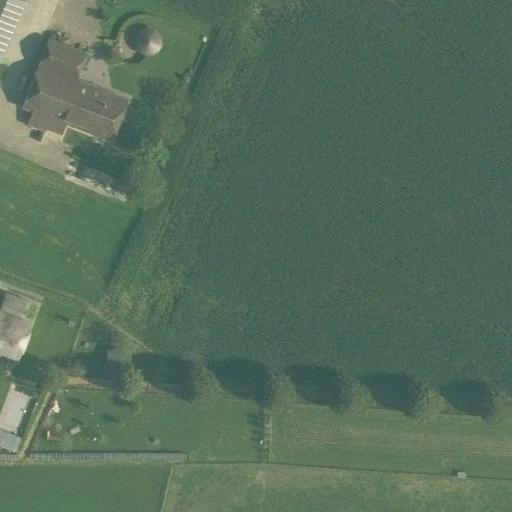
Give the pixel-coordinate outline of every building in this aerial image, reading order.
[(0,0),(0,60),(25,2),(21,0),(0,0)] [(133,37),(145,54),(162,43),(149,25),(133,37)] [(37,64),(22,105),(31,109),(26,125),(44,132),(45,129),(60,134),(65,122),(110,140),(126,99),(76,79),(86,52),(48,37),(37,64)] [(82,163),(76,177),(124,197),(130,183),(82,163)] [(0,305),(0,354),(17,360),(32,317),(24,314),(28,301),(5,293),(0,306),(0,305)]
